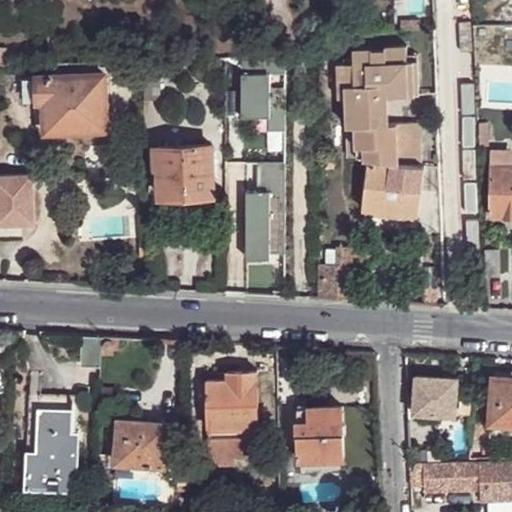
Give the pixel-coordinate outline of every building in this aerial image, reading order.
[(364,161),(368,160),(415,165),(414,123),(388,124),(381,124),(380,96),(387,96),(419,95),(417,61),(407,61),(407,54),(407,45),(384,47),(385,50),(372,50),(372,48),(352,49),(352,58),(352,63),(342,63),(336,64),(337,98),(346,98),(347,117),(355,116),(357,158),(364,158),(364,161)] [(0,49),(0,64),(11,65),(11,50),(0,49)] [(269,134),(285,133),(285,90),(277,90),(276,76),(285,76),(284,57),(242,60),(242,118),(269,117),(269,134)] [(159,73),(143,73),(144,100),(160,99),(159,73)] [(104,74),(38,76),(39,101),(45,101),(46,111),(47,127),(47,132),(106,130),(104,74)] [(39,101),(38,76),(34,76),(36,112),(40,112),(46,111),(45,101),(39,101)] [(388,124),(387,96),(380,96),(381,124),(388,124)] [(349,158),(357,158),(355,116),(347,117),(349,158)] [(479,135),(480,156),(487,156),(487,135),(479,135)] [(211,145),(185,146),(187,195),(213,195),(211,145)] [(187,195),(185,146),(156,147),(156,167),(159,167),(160,196),(187,195)] [(491,157),(490,166),(505,165),(504,156),(491,157)] [(368,209),(414,214),(418,215),(424,166),(421,165),(415,165),(368,160),(363,208),(368,209)] [(286,255),(285,163),(256,163),(257,192),(246,192),(247,261),(270,261),(270,255),(286,255)] [(492,215),(511,215),(511,165),(505,165),(490,166),(490,215),(492,215)] [(0,176),(0,226),(35,226),(33,176),(0,176)] [(413,220),(414,214),(368,209),(367,215),(413,220)] [(511,225),(511,215),(492,215),(492,224),(494,226),(511,225)] [(327,248),(327,263),(349,264),(349,266),(353,265),(362,266),(362,246),(337,245),(337,249),(327,248)] [(484,250),(485,278),(499,277),(499,250),(484,250)] [(319,299),(348,300),(349,266),(349,264),(327,263),(319,263),(319,299)] [(437,288),(424,289),(425,304),(438,305),(437,288)] [(102,352),(103,337),(84,335),(83,363),(101,364),(102,352)] [(119,335),(103,335),(103,337),(102,352),(114,352),(114,348),(119,348),(119,335)] [(228,370),(229,372),(229,378),(209,378),(210,464),(235,464),(235,457),(258,455),(257,426),(258,369),(228,370)] [(460,376),(417,373),(414,411),(457,414),(460,376)] [(511,376),(495,376),(492,420),(511,422),(511,376)] [(298,407),(307,406),(306,389),(298,388),(298,407)] [(31,393),(42,407),(75,408),(75,402),(76,394),(42,392),(31,393)] [(40,452),(42,407),(31,393),(29,452),(40,452)] [(299,433),(300,458),(345,456),(343,405),(311,406),(312,431),(299,433)] [(311,406),(307,406),(298,407),(299,433),(312,431),(311,406)] [(75,408),(42,407),(40,452),(29,452),(29,488),(72,490),(73,471),(78,472),(80,429),(75,429),(75,408)] [(131,434),(132,420),(119,418),(118,433),(131,434)] [(168,422),(136,420),(132,420),(131,434),(118,433),(117,462),(166,465),(168,422)] [(99,456),(98,469),(109,469),(110,456),(99,456)] [(345,456),(300,458),(300,468),(345,466),(345,456)] [(471,459),(425,461),(426,491),(481,488),(482,500),(511,498),(511,457),(504,458),(493,458),(471,459)] [(191,490),(191,475),(180,475),(180,489),(191,490)] [(81,488),(81,501),(91,501),(91,488),(81,488)] [(191,505),(191,490),(180,489),(182,504),(191,505)] [(8,497),(8,506),(25,507),(24,498),(8,497)] [(224,502),(223,511),(236,511),(237,502),(224,502)]
